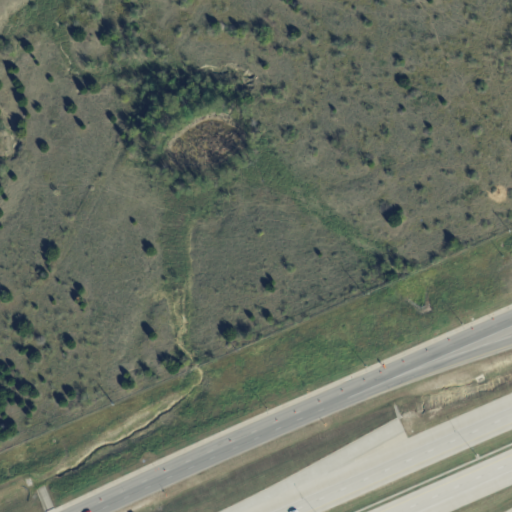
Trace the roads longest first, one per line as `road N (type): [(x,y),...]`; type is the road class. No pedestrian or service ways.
road 1 (motorway): [(511,411),(278,511)]
road 2 (secondary): [(316,408),(90,511)]
road 3 (secondary): [(511,316),(316,408)]
road 4 (motorway): [(511,341),(316,408)]
